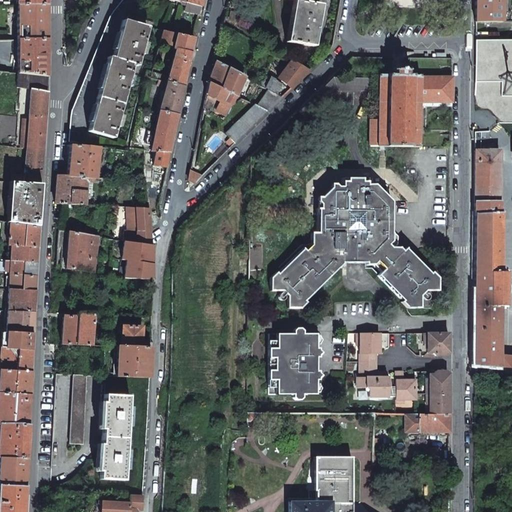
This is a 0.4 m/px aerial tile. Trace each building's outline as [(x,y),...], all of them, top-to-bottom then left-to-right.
[(474,0),(474,9),(474,21),(501,22),(501,0),(474,0)] [(292,1),(285,42),(314,46),(320,5),(307,3),(292,1)] [(200,7),(185,3),(183,11),(198,14),(200,7)] [(16,5),(17,40),(47,40),(46,5),(16,5)] [(71,111),(68,142),(78,142),(87,131),(107,57),(111,58),(121,21),(115,19),(109,17),(71,111)] [(107,57),(87,131),(113,139),(132,66),(135,67),(135,66),(137,66),(147,27),(121,21),(111,58),(107,57)] [(146,70),(144,77),(165,83),(174,50),(171,49),(174,34),(161,31),(151,72),(146,70)] [(188,62),(193,38),(174,34),(171,49),(174,50),(165,83),(183,87),(188,62)] [(17,40),(17,73),(36,75),(47,76),(47,40),(17,40)] [(511,40),(476,40),(476,82),(501,82),(501,96),(511,96),(511,40)] [(290,60),(278,78),(291,88),(309,70),(290,60)] [(208,83),(220,89),(235,96),(244,77),(227,68),(215,61),(212,72),(208,83)] [(377,120),(376,147),(418,148),(419,107),(420,78),(420,76),(405,76),(405,68),(392,68),(392,76),(377,76),(377,120)] [(17,87),(31,89),(37,90),(46,92),(47,77),(47,76),(36,75),(17,73),(17,87)] [(257,78),(254,83),(264,88),(267,83),(257,78)] [(267,83),(264,88),(268,90),(276,95),(280,85),(270,78),(267,83)] [(339,90),(371,91),(371,78),(331,78),(297,112),(306,121),(330,98),(339,90)] [(420,78),(419,107),(450,107),(451,78),(420,78)] [(165,83),(158,111),(177,114),(183,87),(165,83)] [(207,88),(205,94),(220,101),(215,110),(225,115),(230,103),(230,104),(235,96),(220,89),(208,83),(207,88)] [(31,89),(28,118),(45,118),(46,92),(37,90),(31,89)] [(268,90),(257,106),(268,111),(281,98),(276,95),(268,90)] [(254,105),(224,133),(229,138),(226,142),(231,147),(268,111),(257,106),(254,105)] [(158,111),(150,151),(154,152),(169,153),(177,114),(158,111)] [(20,148),(26,148),(43,149),(45,118),(28,118),(28,120),(22,120),(20,148)] [(368,147),(376,147),(377,120),(369,120),(368,147)] [(68,160),(67,176),(86,177),(94,178),(96,178),(99,147),(69,145),(68,160)] [(26,148),(25,170),(42,170),(43,149),(26,148)] [(498,150),(474,151),(474,201),(498,201),(498,150)] [(154,152),(152,165),(165,167),(169,153),(154,152)] [(24,176),(24,183),(41,184),(42,170),(25,170),(24,176)] [(190,171),(188,180),(195,183),(202,176),(190,171)] [(55,189),(54,203),(85,205),(86,182),(86,177),(67,176),(56,175),(55,189)] [(380,185),(375,185),(374,184),(366,184),(366,179),(341,179),(341,188),(335,188),(332,189),(329,191),(327,193),(324,195),(321,200),(320,206),(320,209),(316,209),(316,230),(314,230),(314,239),(316,239),(316,245),(308,254),(302,248),(276,273),(275,272),(269,278),(269,291),(281,291),(286,296),(286,309),(299,309),(306,303),(305,301),(341,264),(341,263),(365,263),(365,265),(373,265),(380,272),(376,276),(401,301),(400,302),(406,309),(419,308),(419,296),(424,291),(436,291),(436,278),(431,272),(429,273),(408,252),(401,252),(400,253),(394,247),(391,247),(391,221),(391,210),(391,202),(386,197),(386,185),(385,185),(380,185)] [(10,182),(0,181),(0,221),(9,222),(38,226),(41,184),(24,183),(10,182)] [(498,201),(474,201),(474,214),(498,213),(498,201)] [(151,235),(148,209),(125,207),(128,231),(124,231),(123,241),(139,242),(152,243),(151,235)] [(498,213),(474,214),(473,289),(472,365),(498,367),(498,354),(499,306),(499,272),(500,213),(498,213)] [(9,222),(6,261),(10,261),(36,262),(38,226),(9,222)] [(66,250),(65,269),(94,273),(98,237),(67,232),(66,250)] [(102,237),(100,248),(109,249),(110,239),(102,237)] [(152,243),(139,242),(123,241),(121,259),(127,260),(141,262),(150,264),(152,252),(152,243)] [(6,261),(0,260),(0,267),(0,271),(9,272),(10,261),(6,261)] [(150,264),(141,262),(127,260),(125,278),(151,281),(152,271),(152,264),(150,264)] [(9,272),(9,275),(36,277),(36,262),(10,261),(9,272)] [(9,275),(8,289),(35,291),(36,277),(9,275)] [(8,289),(7,311),(33,312),(35,291),(8,289)] [(7,311),(6,332),(32,333),(33,312),(7,311)] [(62,329),(61,344),(91,345),(93,314),(63,313),(62,329)] [(121,326),(120,346),(141,347),(141,344),(141,327),(121,326)] [(6,332),(5,348),(16,349),(31,350),(32,333),(6,332)] [(316,334),(268,334),(267,395),(315,395),(316,334)] [(358,334),(358,346),(358,361),(375,361),(375,358),(375,354),(378,354),(378,334),(358,334)] [(435,356),(440,356),(445,356),(448,353),(448,348),(448,341),(448,334),(426,334),(423,334),(423,349),(426,349),(426,353),(432,353),(435,356)] [(116,346),(115,376),(149,378),(150,362),(151,347),(141,347),(120,346),(116,346)] [(0,347),(0,369),(15,371),(16,349),(5,348),(0,347)] [(16,349),(15,371),(30,372),(31,350),(16,349)] [(511,355),(498,354),(498,367),(511,368),(511,355)] [(367,397),(387,397),(387,378),(382,378),(381,374),(382,373),(375,373),(375,361),(358,361),(358,378),(355,378),(355,388),(364,388),(366,390),(367,391),(367,397)] [(0,369),(0,392),(29,394),(30,372),(15,371),(0,369)] [(394,371),(394,402),(403,403),(403,400),(414,400),(414,380),(402,380),(402,372),(394,371)] [(445,371),(440,371),(435,371),(432,375),(428,375),(428,384),(428,394),(444,394),(448,394),(448,379),(448,375),(445,371)] [(72,375),(69,444),(75,444),(82,444),(86,375),(72,375)] [(0,392),(0,424),(27,426),(29,394),(0,392)] [(101,394),(101,402),(99,429),(102,429),(101,444),(98,444),(97,471),(100,471),(99,479),(125,481),(129,396),(103,394),(101,394)] [(448,394),(444,394),(428,394),(428,414),(448,414),(448,409),(448,404),(448,394)] [(418,432),(418,414),(404,414),(404,432),(418,432)] [(418,414),(418,432),(448,433),(448,414),(428,414),(418,414)] [(0,424),(0,456),(26,458),(27,426),(0,424)] [(378,457),(379,445),(372,445),(372,464),(382,464),(382,458),(378,457)] [(424,465),(448,464),(448,451),(443,451),(439,451),(439,449),(424,449),(424,465)] [(0,456),(0,484),(24,486),(26,458),(0,456)] [(357,511),(357,507),(349,507),(349,457),(313,457),(313,490),(314,490),(314,502),(288,502),(287,511),(357,511)] [(0,484),(0,511),(22,511),(24,486),(0,484)] [(137,511),(137,509),(142,509),(142,496),(130,495),(129,503),(100,502),(99,511),(137,511)]
